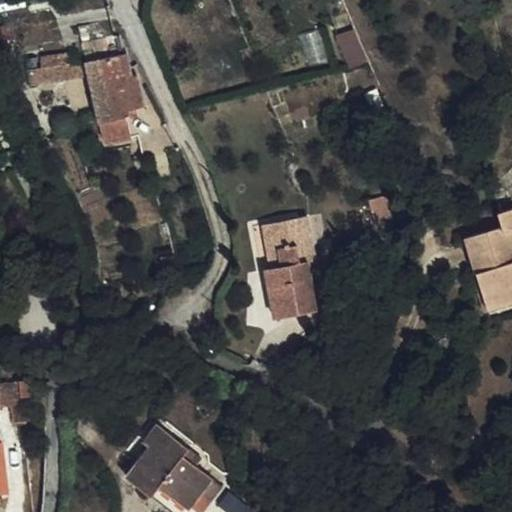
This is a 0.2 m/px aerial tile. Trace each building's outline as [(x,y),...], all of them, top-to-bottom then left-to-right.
[(46,49),(35,52),(42,81),(58,78),(78,76),(73,56),(49,62),(46,49)] [(108,105),(117,137),(142,133),(141,127),(158,122),(151,87),(143,88),(138,66),(100,72),(108,105)] [(68,114),(108,105),(100,72),(95,73),(78,76),(58,78),(68,114)] [(51,118),(68,114),(58,78),(42,81),(51,118)] [(145,148),(163,144),(158,122),(141,127),(142,133),(145,148)] [(145,148),(142,133),(117,137),(121,153),(145,148)] [(402,201),(386,205),(395,234),(411,230),(402,201)] [(296,278),(292,278),(298,303),(333,300),(326,271),(334,269),(324,223),(285,232),(296,278)] [(511,242),(478,249),(485,288),(497,285),(504,323),(511,321),(511,227),(511,231),(511,242)] [(492,326),(504,323),(497,285),(485,288),(492,326)] [(303,326),(337,320),(333,300),(298,303),(303,326)] [(34,403),(18,403),(18,386),(2,387),(2,414),(16,415),(16,426),(34,426),(34,403)] [(0,511),(11,511),(12,459),(7,460),(7,423),(0,422),(0,511)] [(170,444),(149,474),(175,493),(182,484),(210,505),(222,487),(232,473),(205,454),(210,447),(178,424),(166,441),(170,444)] [(232,473),(222,487),(234,494),(243,481),(232,473)] [(214,511),(216,509),(210,505),(182,484),(175,493),(200,511),(214,511)]
